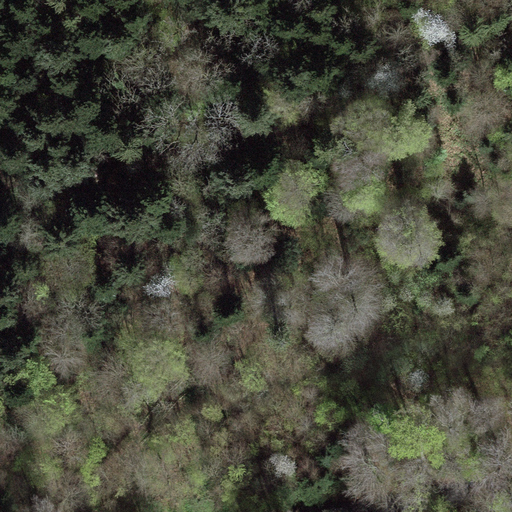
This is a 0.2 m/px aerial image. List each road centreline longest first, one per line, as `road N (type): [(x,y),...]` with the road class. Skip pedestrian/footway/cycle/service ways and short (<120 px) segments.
road 1 (track): [(511,14),(241,143),(0,178)]
road 2 (tertiary): [(511,487),(316,511)]
